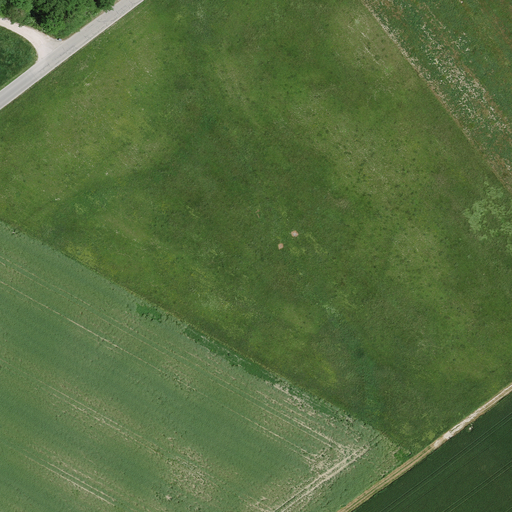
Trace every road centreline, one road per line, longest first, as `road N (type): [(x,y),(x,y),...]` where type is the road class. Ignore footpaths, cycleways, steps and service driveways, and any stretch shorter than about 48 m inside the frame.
road 1 (track): [(511,388),(348,511)]
road 2 (unclassified): [(131,0),(0,99)]
